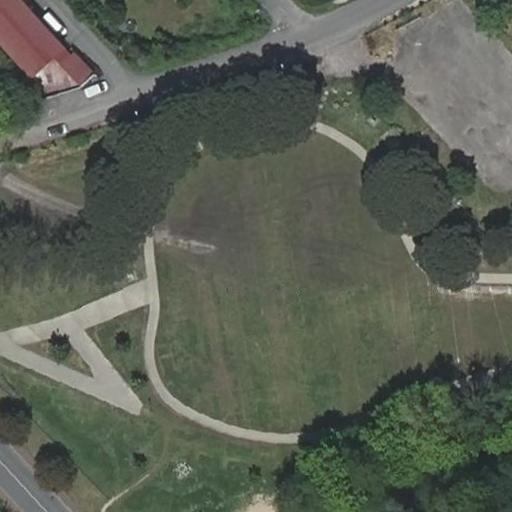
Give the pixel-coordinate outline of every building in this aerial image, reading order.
[(25,79),(33,102),(83,86),(97,74),(77,52),(74,56),(27,0),(0,0),(0,36),(23,62),(16,68),(25,79)] [(464,61),(493,28),(481,17),(451,50),(464,61)] [(422,92),(410,102),(432,129),(444,120),(422,92)] [(472,112),(460,122),(483,147),(494,137),(472,112)] [(464,161),(474,150),(451,130),(441,140),(464,161)]
